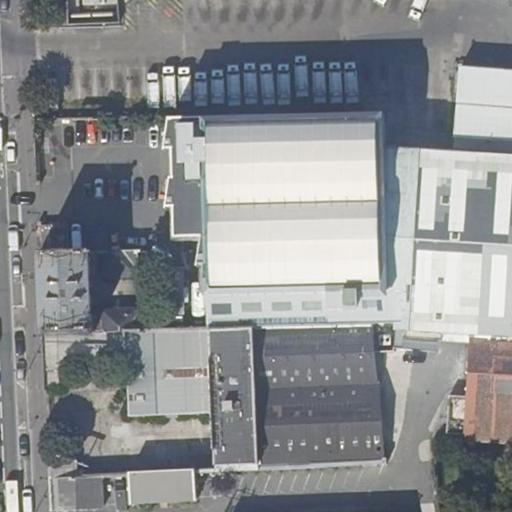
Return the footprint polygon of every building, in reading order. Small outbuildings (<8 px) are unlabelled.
[(82,6),(115,5),(115,0),(68,0),(69,8),(71,8),(72,17),(82,16),(82,6)] [(511,70),(460,67),(455,139),(511,143),(511,70)] [(363,112),(174,116),(168,143),(175,143),(176,178),(173,178),(170,203),(176,202),(177,240),(205,238),(201,262),(207,261),(209,329),(244,328),(375,325),(408,324),(392,118),(363,112)] [(511,152),(443,148),(402,146),(410,330),(413,330),(412,336),(447,339),(447,333),(476,335),(472,395),(454,393),(451,432),(469,434),(468,443),(511,445),(511,152)] [(69,226),(42,226),(43,254),(70,253),(69,226)] [(70,253),(43,254),(40,254),(44,334),(139,331),(138,309),(104,311),(105,315),(92,316),(90,276),(137,275),(137,251),(70,253)] [(244,328),(209,329),(139,331),(44,334),(46,385),(57,385),(56,366),(85,364),(86,365),(126,364),(128,418),(212,413),(215,471),(387,461),(375,325),(244,328)] [(195,500),(195,472),(79,478),(51,480),(52,511),(98,508),(97,484),(131,484),(132,503),(195,500)]
